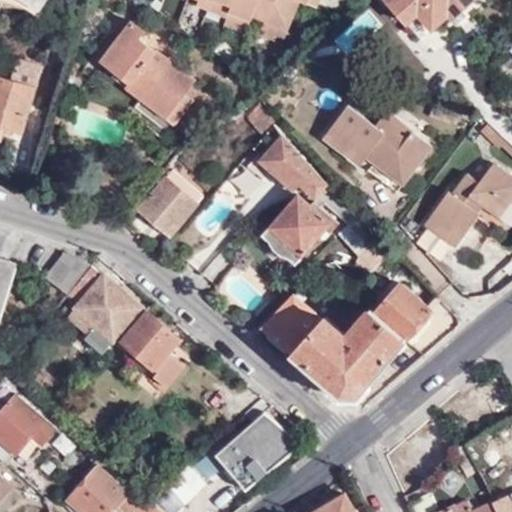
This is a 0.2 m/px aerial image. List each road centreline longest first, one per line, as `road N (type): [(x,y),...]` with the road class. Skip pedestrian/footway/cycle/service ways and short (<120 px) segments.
road 1 (residential): [(0,206),(119,250),(352,440)]
road 2 (secondary): [(352,440),(511,313)]
